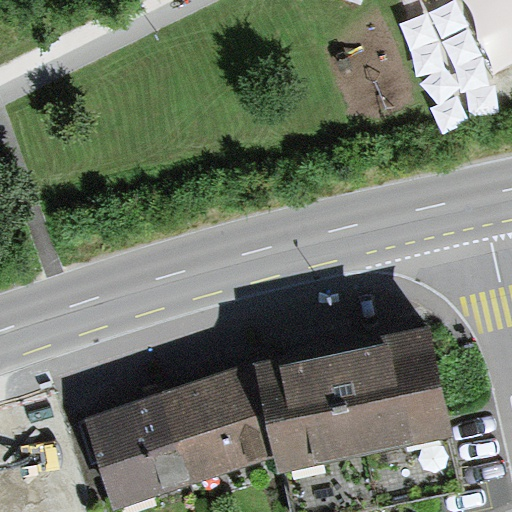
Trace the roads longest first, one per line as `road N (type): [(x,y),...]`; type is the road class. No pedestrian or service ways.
road 1 (primary): [(483,194),(299,238),(0,333)]
road 2 (unclassified): [(511,332),(483,194)]
